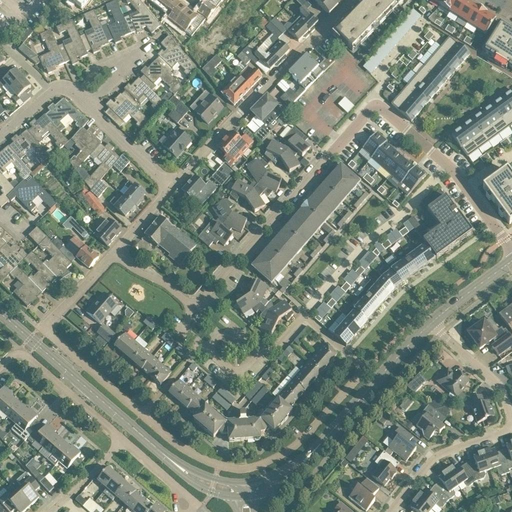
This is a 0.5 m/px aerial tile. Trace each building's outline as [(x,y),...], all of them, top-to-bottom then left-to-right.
[(68,0),(69,0),(65,4),(72,10),(75,5),(82,10),(89,2),(86,0),(68,0)] [(130,16),(124,19),(131,34),(136,32),(137,33),(139,32),(140,34),(143,32),(142,30),(146,28),(152,34),(161,26),(138,0),(125,0),(128,5),(130,4),(137,13),(139,15),(131,19),(130,16)] [(176,0),(162,0),(159,4),(172,14),(168,19),(174,24),(187,8),(176,0)] [(198,17),(194,22),(200,27),(206,20),(207,21),(216,10),(216,9),(223,0),(211,0),(210,1),(210,2),(208,3),(207,2),(197,13),(199,15),(198,17)] [(316,0),(315,2),(329,16),(342,2),(340,0),(316,0)] [(370,0),(336,35),(352,51),(390,12),(397,19),(404,12),(402,10),(410,2),(408,0),(370,0)] [(456,0),(443,0),(440,6),(440,7),(449,12),(456,0)] [(456,0),(449,12),(458,18),(468,3),(463,0),(456,0)] [(107,25),(102,28),(108,42),(113,40),(116,45),(122,42),(121,39),(131,34),(124,19),(116,2),(106,6),(109,13),(111,12),(116,24),(108,28),(107,25)] [(476,8),(468,3),(458,18),(467,24),(477,8),(477,7),(476,8)] [(187,8),(174,24),(192,38),(200,27),(194,22),(198,17),(187,8)] [(301,16),(297,21),(310,34),(315,30),(314,27),(318,22),(303,8),(299,12),(300,15),(301,16)] [(411,8),(362,68),(371,75),(420,16),(411,8)] [(486,13),(477,8),(467,24),(476,29),(486,13)] [(85,35),(80,37),(86,52),(92,50),(94,54),(100,52),(99,49),(109,44),(108,42),(102,28),(94,11),(84,16),(87,23),(89,22),(94,34),(86,38),(85,35)] [(486,13),(476,29),(486,35),(496,20),(487,14),(486,13)] [(270,24),(276,30),(282,35),(287,31),(298,42),(303,38),(306,39),(310,34),(297,21),(292,26),(291,25),(287,24),(284,27),(275,19),(270,24)] [(64,45),(58,47),(65,64),(70,61),(73,66),(79,63),(77,59),(79,58),(80,59),(88,56),(86,52),(80,37),(72,21),(56,28),(59,35),(67,32),(72,44),(65,47),(64,45)] [(257,27),(262,31),(267,25),(263,21),(257,27)] [(511,29),(500,22),(482,51),(495,59),(494,62),(488,58),(488,59),(506,70),(507,67),(511,69),(511,29)] [(40,36),(46,33),(41,24),(34,32),(33,33),(34,33),(37,37),(40,36)] [(282,35),(276,30),(270,24),(266,29),(271,34),(272,34),(275,37),(278,40),(282,35)] [(33,33),(28,29),(18,40),(24,44),(33,33)] [(65,64),(58,47),(50,31),(46,33),(40,36),(43,42),(45,42),(50,54),(39,59),(38,56),(30,60),(36,65),(41,63),(44,71),(46,70),(48,75),(56,71),(55,68),(65,64)] [(159,58),(155,62),(156,62),(155,62),(168,75),(168,74),(171,77),(173,75),(170,73),(178,65),(186,72),(184,74),(190,79),(197,70),(169,36),(161,45),(167,51),(164,53),(162,51),(160,54),(161,55),(159,57),(159,58)] [(268,49),(268,50),(282,63),(286,59),(285,55),(289,51),(278,40),(275,37),(271,40),(272,44),(273,45),(268,49)] [(441,48),(461,65),(470,55),(449,38),(441,48)] [(242,53),(251,61),(255,65),(260,61),(263,64),(270,71),(274,67),(278,67),(282,63),(268,50),(268,49),(263,44),(253,54),(247,48),(242,53)] [(433,57),(453,75),(461,65),(441,48),(433,57)] [(246,66),(251,61),(242,53),(237,58),(241,62),(246,66)] [(307,56),(298,65),(315,82),(323,73),(324,73),(335,62),(325,53),(322,57),(325,60),(318,67),(307,56)] [(202,70),(203,71),(210,79),(217,72),(214,70),(222,62),(216,57),(202,70)] [(424,67),(444,84),(453,75),(433,57),(424,67)] [(144,76),(140,80),(140,81),(151,92),(156,87),(154,85),(160,79),(171,89),(169,91),(175,96),(182,88),(171,77),(168,74),(168,75),(155,62),(156,62),(155,62),(148,70),(145,68),(141,73),(144,76)] [(234,68),(231,71),(238,77),(243,83),(237,89),(244,96),(262,78),(254,71),(253,72),(248,67),(248,68),(246,66),(241,62),(235,69),(234,68)] [(315,82),(298,65),(289,74),(301,86),(306,91),(315,82)] [(416,76),(436,94),(444,84),(424,67),(416,76)] [(6,85),(10,90),(23,79),(16,70),(11,75),(7,70),(4,72),(0,76),(0,75),(0,84),(3,88),(6,85)] [(408,85),(428,103),(436,94),(416,76),(408,85)] [(238,77),(222,94),(223,96),(234,106),(244,96),(237,89),(243,83),(238,77)] [(23,79),(10,90),(15,95),(12,98),(16,103),(20,100),(24,105),(31,99),(27,94),(30,92),(28,90),(31,88),(23,79)] [(125,91),(121,96),(122,97),(135,109),(138,106),(139,105),(137,103),(143,97),(153,106),(151,107),(159,115),(166,106),(151,92),(140,81),(140,80),(139,79),(131,87),(129,85),(124,90),(125,91)] [(278,85),(285,93),(295,103),(305,92),(300,86),(294,92),(282,81),(278,85)] [(400,95),(420,112),(428,103),(408,85),(400,95)] [(511,92),(503,99),(511,111),(511,92)] [(295,103),(285,93),(280,98),(290,108),(295,103)] [(122,97),(121,96),(121,95),(115,101),(116,103),(114,104),(111,101),(106,106),(109,109),(105,114),(104,112),(104,113),(120,128),(124,123),(121,121),(127,114),(137,124),(136,126),(143,133),(150,124),(138,112),(135,109),(122,97)] [(391,105),(411,122),(420,112),(400,95),(391,105)] [(280,116),(283,112),(267,96),(259,105),(275,121),(280,116)] [(196,113),(208,125),(223,109),(219,106),(219,105),(218,104),(217,104),(210,97),(196,113)] [(344,97),(337,105),(346,114),(353,107),(344,97)] [(168,104),(174,110),(183,118),(189,111),(173,98),(168,104)] [(511,111),(503,99),(493,106),(508,128),(511,125),(511,111)] [(76,126),(81,130),(82,129),(89,122),(63,100),(55,107),(53,105),(48,109),(50,112),(46,116),(45,116),(57,129),(60,133),(74,121),(77,124),(76,126)] [(261,144),(263,142),(279,125),(277,122),(275,121),(259,105),(251,113),(264,126),(255,135),(253,137),(261,144)] [(493,106),(483,114),(498,135),(508,128),(493,106)] [(174,110),(168,117),(177,125),(183,118),(174,110)] [(483,114),(472,121),(488,143),(498,135),(483,114)] [(60,133),(57,129),(45,116),(46,116),(45,115),(37,123),(35,121),(29,125),(33,129),(28,132),(28,133),(39,145),(44,141),(42,139),(48,133),(50,135),(57,143),(55,145),(59,149),(60,150),(67,144),(69,143),(60,133)] [(283,115),(277,122),(279,125),(282,127),(289,120),(283,115)] [(472,121),(462,128),(478,150),(488,143),(472,121)] [(76,172),(90,157),(102,143),(93,136),(96,133),(91,128),(87,133),(82,129),(81,130),(71,141),(75,144),(76,145),(75,147),(81,152),(76,159),(74,157),(69,163),(76,172)] [(286,143),(291,147),(298,153),(302,157),(310,148),(304,142),(307,140),(308,140),(294,128),(283,140),(286,143)] [(462,128),(452,136),(468,158),(478,150),(462,128)] [(163,147),(176,159),(191,143),(177,130),(163,147)] [(45,153),(39,145),(28,133),(28,132),(27,131),(19,138),(17,136),(11,141),(14,143),(9,147),(20,160),(25,156),(23,154),(30,148),(33,153),(38,158),(36,159),(41,165),(49,157),(45,153)] [(232,133),(225,141),(242,156),(253,143),(245,136),(241,140),(232,133)] [(371,159),(386,142),(376,133),(359,154),(369,162),(371,159)] [(242,156),(225,141),(218,149),(226,157),(222,161),(230,169),(242,156)] [(274,157),(280,159),(289,149),(291,147),(286,143),(284,147),(272,141),(265,156),(272,162),(274,157)] [(371,159),(381,168),(395,152),(385,144),(387,142),(386,142),(371,159)] [(100,145),(90,157),(94,161),(96,159),(103,164),(91,178),(89,177),(84,182),(85,184),(91,192),(100,182),(113,167),(120,159),(111,152),(114,149),(109,144),(105,148),(100,145)] [(32,174),(20,160),(9,147),(0,154),(0,153),(0,174),(2,177),(2,176),(7,172),(5,170),(12,164),(20,174),(18,176),(23,182),(24,181),(32,174)] [(289,149),(280,159),(289,173),(300,166),(294,158),(298,153),(291,147),(289,149)] [(33,153),(30,148),(23,154),(25,156),(27,158),(33,153)] [(54,153),(50,149),(45,153),(49,157),(54,153)] [(381,168),(391,176),(404,160),(395,152),(381,168)] [(122,156),(120,159),(113,167),(120,174),(130,163),(122,156)] [(304,159),(300,164),(305,168),(309,164),(304,159)] [(255,180),(252,184),(256,187),(267,175),(263,169),(268,166),(261,160),(248,169),(255,180)] [(391,176),(400,185),(401,183),(415,167),(414,168),(404,160),(391,176)] [(356,166),(352,162),(348,166),(352,170),(356,166)] [(341,166),(332,176),(351,193),(360,183),(341,166)] [(221,177),(216,182),(220,186),(231,174),(222,167),(217,173),(221,177)] [(401,183),(412,192),(425,176),(415,167),(401,183)] [(511,177),(507,171),(483,189),(509,225),(511,222),(511,177)] [(10,185),(2,176),(2,177),(0,174),(0,187),(3,190),(1,192),(4,195),(0,198),(0,207),(1,208),(9,201),(6,198),(14,190),(10,185)] [(267,175),(256,187),(263,193),(268,197),(273,192),(276,193),(282,182),(267,175)] [(367,183),(371,179),(367,175),(363,179),(367,183)] [(332,176),(323,186),(342,203),(351,193),(332,176)] [(182,192),(197,205),(204,196),(200,193),(206,187),(195,177),(182,192)] [(9,201),(11,202),(16,197),(31,212),(36,207),(32,203),(38,197),(51,210),(57,205),(32,179),(27,184),(24,181),(23,182),(14,190),(6,198),(9,201)] [(19,185),(14,180),(10,185),(14,190),(19,185)] [(239,197),(245,200),(256,187),(252,184),(249,187),(237,181),(230,196),(237,202),(239,197)] [(100,182),(90,192),(98,199),(107,188),(100,182)] [(130,191),(125,197),(135,206),(145,195),(129,182),(125,187),(130,191)] [(84,191),(81,194),(99,217),(106,211),(94,196),(93,196),(85,185),(82,187),(84,191)] [(323,186),(314,196),(334,213),(342,203),(323,186)] [(256,187),(245,200),(254,213),(265,206),(259,198),(263,193),(256,187)] [(381,187),(377,192),(381,196),(385,191),(381,187)] [(427,211),(446,198),(440,190),(422,204),(427,211)] [(225,196),(221,192),(217,196),(221,200),(225,196)] [(366,193),(360,200),(363,203),(369,196),(366,193)] [(308,206),(306,208),(325,223),(334,213),(314,196),(307,204),(306,203),(306,204),(308,206)] [(135,206),(125,197),(119,203),(114,199),(110,204),(115,208),(125,217),(135,206)] [(446,198),(427,211),(440,229),(426,239),(423,241),(436,260),(472,234),(454,209),(446,198)] [(223,225),(221,227),(232,215),(228,210),(233,206),(226,200),(213,209),(223,225)] [(363,203),(360,200),(354,207),(357,210),(363,203)] [(302,210),(296,217),(316,234),(321,228),(329,235),(324,241),(327,244),(335,234),(324,224),(325,223),(306,208),(304,211),(301,209),(301,210),(302,210)] [(349,212),(344,218),(347,221),(352,215),(349,212)] [(247,222),(232,215),(221,227),(228,233),(232,229),(241,234),(247,222)] [(144,236),(181,266),(196,247),(160,217),(144,236)] [(296,217),(287,227),(307,244),(316,234),(296,217)] [(347,221),(344,218),(337,226),(340,229),(347,221)] [(95,236),(108,247),(121,232),(108,220),(95,236)] [(221,227),(213,220),(209,225),(214,230),(208,237),(203,233),(198,238),(209,248),(213,243),(216,245),(217,245),(216,244),(218,241),(224,247),(233,237),(228,233),(221,227)] [(71,225),(85,240),(89,236),(74,222),(71,225)] [(196,231),(192,226),(188,229),(193,234),(196,231)] [(287,227),(278,237),(298,254),(307,244),(287,227)] [(29,236),(38,246),(46,238),(37,228),(29,236)] [(278,237),(270,247),(289,264),(298,254),(278,237)] [(46,262),(43,265),(57,279),(61,275),(63,277),(68,272),(67,270),(72,265),(59,252),(59,251),(51,243),(47,238),(38,246),(43,252),(45,250),(53,259),(48,264),(46,262)] [(56,238),(51,243),(59,251),(64,246),(56,238)] [(75,238),(66,249),(89,269),(98,258),(75,238)] [(423,241),(414,247),(427,265),(436,259),(423,241)] [(0,284),(9,276),(24,260),(28,257),(22,250),(18,254),(17,252),(19,250),(14,245),(11,249),(6,245),(0,251),(0,263),(4,268),(0,271),(0,284)] [(319,246),(313,253),(317,255),(322,249),(319,246)] [(270,247),(261,257),(280,275),(289,264),(270,247)] [(414,247),(405,254),(419,272),(427,265),(414,247)] [(24,260),(24,261),(29,266),(30,264),(39,273),(33,278),(32,276),(29,279),(28,279),(42,293),(46,290),(48,292),(54,286),(52,284),(57,279),(43,265),(32,253),(28,257),(24,260)] [(397,260),(410,278),(414,275),(415,276),(418,273),(418,272),(419,272),(405,254),(397,260)] [(373,262),(366,255),(362,259),(369,266),(373,262)] [(280,275),(261,257),(252,268),(271,285),(280,275)] [(397,260),(388,266),(401,284),(410,278),(397,260)] [(388,268),(378,274),(382,278),(394,291),(402,285),(401,284),(388,266),(387,267),(388,268)] [(18,268),(9,276),(14,280),(16,279),(24,287),(19,292),(17,290),(13,293),(27,308),(31,304),(33,306),(39,300),(37,299),(42,293),(28,279),(29,279),(18,268)] [(382,278),(375,286),(388,298),(394,291),(382,278)] [(253,290),(250,295),(260,304),(262,299),(268,287),(253,280),(247,287),(253,290)] [(375,286),(368,294),(381,306),(388,298),(375,286)] [(270,292),(273,296),(274,296),(278,292),(274,288),(270,292)] [(357,299),(361,302),(374,314),(381,306),(368,294),(364,291),(357,299)] [(116,306),(121,301),(116,296),(112,300),(104,294),(93,307),(92,306),(86,313),(100,325),(110,314),(114,318),(121,310),(116,306)] [(256,313),(259,311),(263,306),(260,304),(250,295),(236,305),(243,315),(252,309),(256,313)] [(262,299),(260,304),(263,306),(264,308),(269,303),(262,299)] [(285,301),(269,312),(279,321),(284,317),(287,322),(294,315),(285,301)] [(361,302),(354,310),(367,321),(374,314),(361,302)] [(511,305),(499,315),(508,327),(511,332),(511,305)] [(351,308),(344,316),(348,319),(361,331),(368,322),(367,321),(354,310),(351,308)] [(266,309),(262,314),(260,317),(265,321),(260,330),(272,335),(279,321),(269,312),(266,309)] [(147,319),(143,323),(148,327),(152,323),(147,319)] [(348,319),(340,327),(353,339),(361,331),(348,319)] [(511,332),(508,327),(504,330),(502,328),(493,334),(484,322),(477,327),(476,326),(465,333),(473,344),(474,343),(480,350),(493,340),(496,345),(492,348),(498,356),(511,346),(511,332)] [(156,327),(152,323),(148,327),(152,331),(156,327)] [(98,333),(109,344),(116,336),(104,326),(98,333)] [(312,331),(307,327),(298,338),(302,341),(312,331)] [(340,327),(333,336),(346,347),(353,339),(340,327)] [(114,347),(124,355),(134,342),(125,334),(114,347)] [(165,335),(162,339),(166,343),(170,338),(165,335)] [(174,342),(170,338),(166,343),(171,347),(174,342)] [(302,341),(298,338),(294,342),(298,346),(302,341)] [(124,355),(133,363),(144,350),(134,342),(124,355)] [(324,345),(316,354),(329,365),(337,356),(324,345)] [(290,347),(282,356),(286,359),(294,350),(290,347)] [(133,363),(142,370),(153,358),(144,350),(133,363)] [(316,354),(308,363),(321,374),(329,365),(316,354)] [(142,370),(151,378),(162,366),(153,358),(142,370)] [(308,363),(301,372),(313,383),(321,374),(308,363)] [(189,368),(194,372),(197,368),(193,364),(189,368)] [(162,366),(151,378),(160,386),(171,374),(162,366)] [(270,369),(266,374),(270,377),(274,373),(270,369)] [(437,382),(445,389),(446,388),(458,398),(466,389),(464,387),(469,382),(458,373),(455,376),(448,369),(437,382)] [(301,372),(293,381),(305,392),(313,383),(301,372)] [(270,377),(266,374),(262,378),(266,382),(270,377)] [(419,374),(407,387),(414,394),(426,381),(419,374)] [(208,377),(204,381),(208,385),(212,381),(208,377)] [(169,394),(178,401),(189,389),(179,381),(169,394)] [(217,384),(212,381),(208,385),(213,389),(217,384)] [(293,381),(285,390),(297,401),(305,392),(293,381)] [(245,397),(250,401),(262,386),(258,383),(245,397)] [(0,410),(12,398),(13,396),(4,388),(2,391),(0,389),(0,410)] [(218,393),(232,405),(236,401),(221,388),(218,393)] [(264,388),(252,402),(256,406),(268,392),(264,388)] [(178,401),(187,409),(198,397),(189,389),(178,401)] [(276,399),(278,401),(289,410),(297,401),(285,390),(276,399)] [(212,399),(226,412),(231,407),(216,394),(212,399)] [(471,400),(474,407),(472,408),(477,424),(487,421),(486,419),(494,417),(490,407),(489,408),(487,403),(484,404),(481,396),(471,400)] [(196,417),(205,407),(207,405),(198,397),(187,409),(196,417)] [(0,410),(0,411),(8,418),(20,405),(12,398),(0,410)] [(404,403),(409,407),(412,403),(407,399),(404,403)] [(443,408),(446,407),(448,406),(456,403),(455,400),(452,402),(451,400),(441,404),(443,408)] [(278,401),(270,411),(283,422),(292,412),(278,401)] [(20,405),(8,418),(16,425),(29,410),(28,409),(27,411),(20,405)] [(445,420),(435,411),(428,406),(422,413),(424,418),(417,427),(422,431),(424,437),(429,441),(434,435),(433,433),(436,432),(439,435),(445,428),(441,425),(445,420)] [(193,420),(203,429),(215,416),(205,407),(193,420)] [(443,408),(435,411),(444,419),(447,416),(448,411),(446,407),(443,408)] [(16,425),(12,430),(25,442),(27,439),(32,433),(27,429),(38,417),(29,410),(16,425)] [(270,411),(259,422),(264,432),(268,427),(274,433),(283,422),(270,411)] [(385,414),(379,422),(383,426),(390,418),(385,414)] [(219,432),(222,435),(226,424),(215,416),(203,429),(214,438),(219,432)] [(259,422),(243,423),(245,441),(260,440),(260,432),(264,432),(259,422)] [(226,424),(222,435),(228,434),(229,442),(245,441),(243,423),(226,424)] [(34,441),(43,448),(56,433),(47,426),(36,438),(32,433),(27,439),(32,444),(34,441)] [(393,442),(389,448),(406,462),(416,450),(406,441),(410,436),(400,428),(390,440),(393,442)] [(43,448),(51,455),(62,442),(55,435),(43,448)] [(363,437),(345,460),(351,464),(368,442),(363,437)] [(62,442),(51,455),(47,460),(55,467),(70,449),(62,442)] [(507,450),(502,452),(509,473),(510,473),(509,470),(511,469),(511,442),(510,443),(511,444),(506,446),(507,450)] [(70,449),(59,462),(68,470),(72,465),(77,459),(81,454),(72,447),(70,449)] [(490,450),(484,452),(490,471),(496,468),(498,475),(501,476),(509,473),(502,452),(496,454),(495,450),(490,452),(490,450)] [(375,464),(380,467),(372,477),(384,487),(396,472),(394,470),(399,464),(384,452),(375,464)] [(475,461),(467,464),(476,482),(484,479),(485,476),(484,473),(490,471),(484,452),(477,454),(478,456),(473,457),(475,461)] [(82,462),(77,459),(72,465),(77,468),(82,462)] [(452,467),(447,471),(458,487),(463,483),(465,486),(469,487),(476,482),(467,464),(459,469),(457,466),(453,469),(452,467)] [(97,481),(107,489),(118,477),(108,469),(97,481)] [(441,482),(434,487),(448,502),(454,497),(455,494),(453,491),(458,487),(447,471),(441,475),(442,476),(439,479),(441,482)] [(22,488),(17,492),(30,507),(39,499),(34,493),(40,489),(27,475),(18,483),(22,488)] [(127,485),(118,477),(107,489),(103,494),(112,501),(116,497),(127,485)] [(40,483),(49,493),(54,489),(45,478),(40,483)] [(362,488),(360,490),(358,487),(349,499),(365,511),(366,511),(375,501),(371,498),(372,496),(373,497),(379,489),(367,479),(361,487),(362,488)] [(116,497),(125,505),(136,493),(127,485),(116,497)] [(420,493),(416,498),(432,511),(436,506),(439,508),(443,508),(448,502),(434,487),(428,494),(425,491),(422,494),(420,493)] [(24,511),(30,507),(17,492),(11,497),(7,492),(0,499),(0,502),(8,511),(13,511),(16,510),(17,511),(24,511)] [(125,505),(132,511),(134,511),(145,500),(136,493),(125,505)] [(494,497),(496,502),(502,500),(499,494),(494,497)] [(87,503),(79,496),(75,500),(83,507),(87,503)] [(412,511),(430,511),(432,511),(416,498),(412,503),(413,505),(410,508),(413,511),(412,511)] [(134,511),(150,511),(156,506),(154,508),(145,500),(134,511)] [(351,511),(340,503),(333,511),(351,511)]
